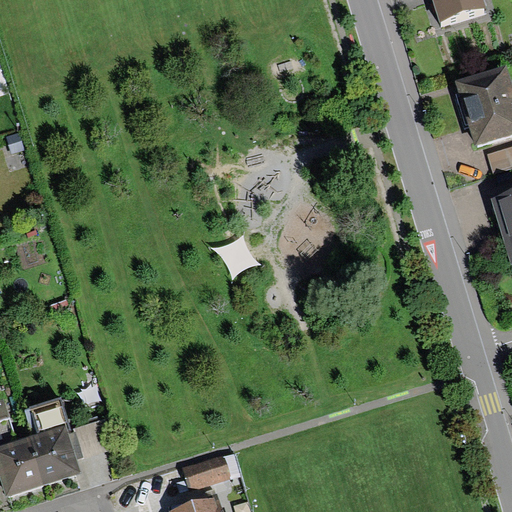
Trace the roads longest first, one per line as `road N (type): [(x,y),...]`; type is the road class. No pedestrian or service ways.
road 1 (tertiary): [(363,0),(472,351)]
road 2 (tertiary): [(472,351),(511,479)]
